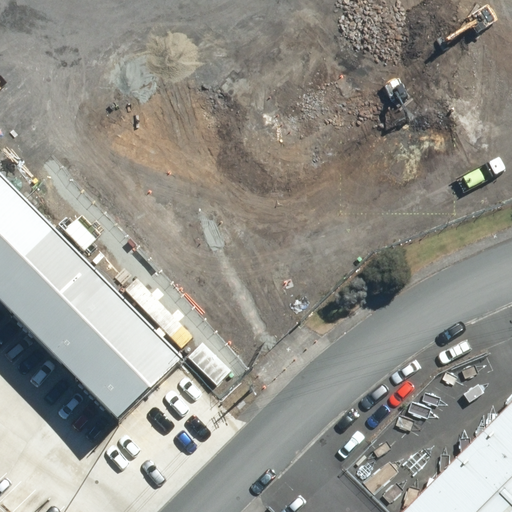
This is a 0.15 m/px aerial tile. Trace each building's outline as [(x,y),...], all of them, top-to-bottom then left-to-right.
[(256,141),(167,65),(98,146),(186,222),(256,141)] [(426,178),(396,95),(305,128),(307,134),(291,139),(298,158),(274,167),(295,225),(426,178)] [(0,189),(0,345),(74,426),(152,355),(0,189)] [(511,511),(511,396),(504,388),(379,511),(511,511)] [(0,499),(22,511),(23,511),(67,436),(0,397),(0,499)]
